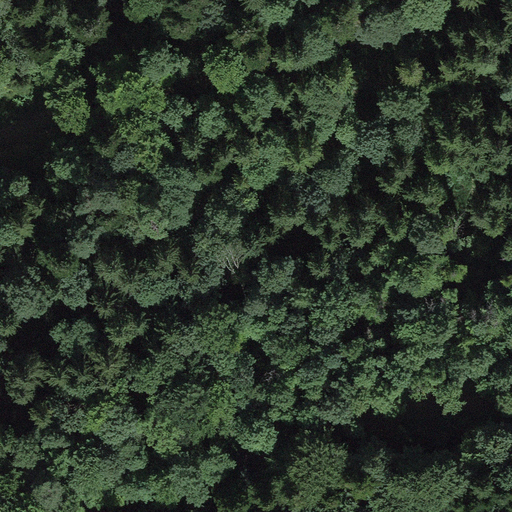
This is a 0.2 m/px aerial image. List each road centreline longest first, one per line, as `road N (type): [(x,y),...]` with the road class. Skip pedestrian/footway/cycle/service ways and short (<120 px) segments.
road 1 (track): [(511,402),(450,402),(355,421),(283,441),(185,487),(13,511)]
road 2 (track): [(457,0),(0,142)]
